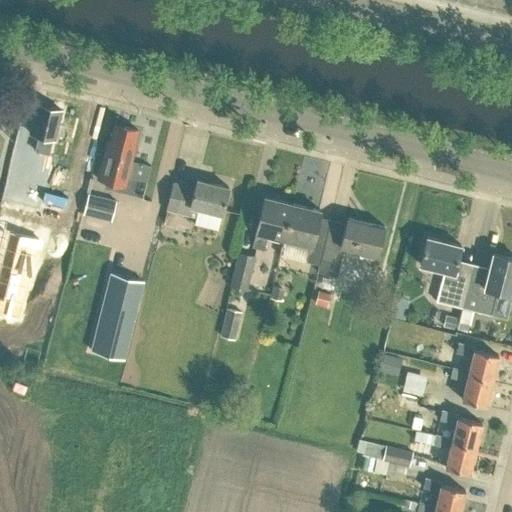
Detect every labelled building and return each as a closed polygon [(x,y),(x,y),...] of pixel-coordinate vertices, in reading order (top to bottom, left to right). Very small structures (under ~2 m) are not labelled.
[(30,129),(29,132),(38,135),(34,149),(48,152),(52,137),(54,138),(57,125),(61,109),(37,103),(30,129)] [(137,129),(114,123),(110,140),(107,139),(97,177),(124,184),(131,160),(135,145),(134,143),(137,129)] [(173,181),(167,209),(168,209),(177,211),(196,215),(198,207),(221,213),(228,186),(196,178),(194,186),(173,181)] [(115,199),(87,192),(82,212),(110,220),(115,199)] [(282,241),(292,202),(264,195),(252,246),(264,248),(266,238),(282,241)] [(309,248),(306,260),(318,263),(328,226),(316,223),(320,209),(292,202),(282,241),(309,248)] [(318,264),(317,270),(336,275),(344,246),(377,254),(384,225),(347,216),(344,229),(328,225),(328,226),(318,263),(318,264)] [(444,269),(437,300),(462,306),(473,262),(457,258),(461,244),(426,235),(419,263),(444,269)] [(247,288),(255,254),(238,250),(230,284),(247,288)] [(473,262),(462,306),(490,313),(496,289),(511,293),(511,256),(492,252),(489,266),(473,262)] [(110,271),(91,349),(124,357),(143,280),(130,277),(113,272),(110,271)] [(235,339),(241,312),(227,309),(220,335),(235,339)] [(458,342),(456,350),(472,354),(468,370),(467,372),(492,378),(498,354),(474,348),(474,346),(458,342)] [(402,357),(383,352),(378,370),(397,375),(402,357)] [(452,366),(450,375),(466,379),(461,398),(485,404),(492,378),(467,372),(468,370),(452,366)] [(396,387),(416,392),(420,373),(400,368),(396,387)] [(441,409),(439,418),(455,422),(451,438),(451,440),(475,446),(481,421),(457,415),(458,413),(441,409)] [(449,447),(444,466),(469,471),(475,446),(451,440),(451,438),(435,434),(433,443),(449,447)] [(412,450),(367,439),(363,454),(408,465),(412,450)] [(434,508),(452,511),(458,511),(464,489),(441,483),(441,481),(425,477),(422,486),(438,490),(435,506),(434,508)] [(423,511),(452,511),(434,508),(435,506),(419,502),(416,510),(423,511)]
